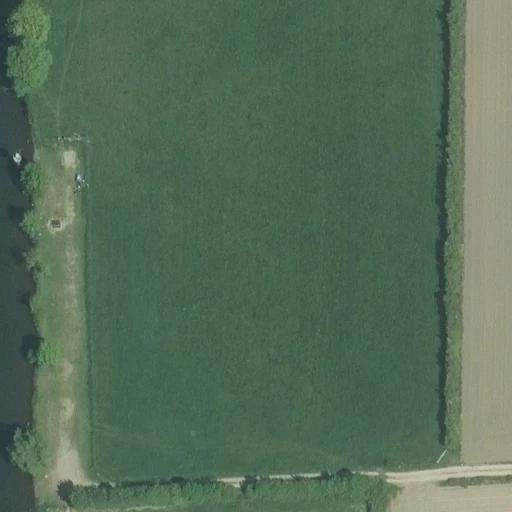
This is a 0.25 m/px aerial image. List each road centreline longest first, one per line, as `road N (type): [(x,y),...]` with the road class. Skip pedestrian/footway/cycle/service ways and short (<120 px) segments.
road 1 (track): [(511,470),(68,495)]
road 2 (track): [(68,495),(64,160)]
